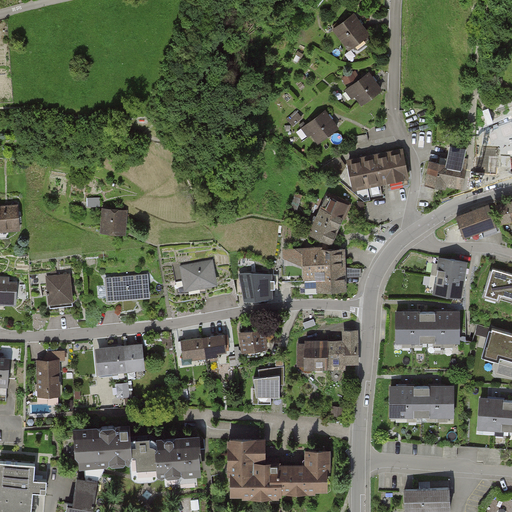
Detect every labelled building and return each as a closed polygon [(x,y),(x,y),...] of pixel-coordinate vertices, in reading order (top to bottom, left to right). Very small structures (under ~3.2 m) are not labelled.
[(346,47),(366,32),(354,15),(333,29),(346,47)] [(347,84),(359,105),(381,93),(369,72),(347,84)] [(294,125),(305,116),(298,108),(288,117),(294,125)] [(304,125),(317,143),(338,128),(326,110),(304,125)] [(352,189),(407,179),(401,151),(347,162),(352,189)] [(445,185),(462,189),(468,164),(447,159),(445,167),(428,163),(423,184),(444,189),(445,185)] [(477,159),(477,173),(490,173),(490,159),(477,159)] [(302,195),(295,192),(290,210),(294,211),(295,208),(298,209),(302,195)] [(309,234),(331,243),(348,205),(326,195),(309,234)] [(90,196),(89,205),(102,205),(102,196),(90,196)] [(511,219),(511,202),(497,206),(501,222),(511,219)] [(464,236),(491,226),(490,223),(495,222),(489,205),(457,217),(464,236)] [(0,208),(0,232),(20,231),(19,208),(0,208)] [(101,232),(125,234),(128,211),(103,209),(101,232)] [(315,292),(345,291),(344,248),(284,250),(285,271),(298,271),(298,278),(314,278),(315,292)] [(433,294),(459,298),(465,262),(438,258),(433,294)] [(179,264),(183,290),(217,284),(213,259),(179,264)] [(252,270),(238,273),(243,299),(255,297),(273,296),(272,273),(252,270)] [(511,277),(492,272),(485,298),(496,301),(497,295),(511,298),(511,277)] [(104,276),(105,300),(149,298),(147,274),(104,276)] [(49,306),(70,305),(69,275),(48,275),(49,306)] [(0,302),(13,304),(14,280),(0,279),(0,302)] [(397,341),(459,341),(459,312),(397,312),(397,341)] [(240,333),(241,351),(265,349),(264,331),(240,333)] [(341,342),(342,363),(358,363),(357,331),(341,332),(341,342)] [(511,337),(492,332),(485,357),(495,360),(497,354),(511,358),(511,337)] [(180,339),(182,358),(226,353),(224,335),(180,339)] [(299,343),(299,368),(325,367),(325,342),(299,343)] [(325,342),(325,367),(342,367),(342,363),(341,342),(325,342)] [(94,347),(96,373),(142,369),(140,344),(94,347)] [(59,360),(36,360),(36,395),(59,395),(59,360)] [(256,367),(258,398),(282,397),(281,372),(286,372),(286,365),(256,367)] [(132,381),(118,382),(119,397),(133,396),(132,381)] [(391,415),(453,415),(453,386),(391,386),(391,415)] [(478,428),(511,429),(511,400),(481,398),(478,428)] [(76,428),(78,466),(128,463),(128,469),(155,467),(156,475),(199,473),(197,435),(126,439),(125,425),(76,428)] [(228,440),(228,495),(279,495),(278,464),(261,464),(261,440),(228,440)] [(479,459),(500,460),(501,449),(480,447),(479,459)] [(304,464),(278,464),(279,495),(326,495),(326,451),(304,451),(304,464)] [(34,465),(0,462),(0,511),(30,511),(32,490),(46,491),(47,480),(33,479),(34,465)] [(92,511),(97,484),(76,481),(71,511),(92,511)] [(403,510),(447,509),(446,487),(403,489),(403,510)]
